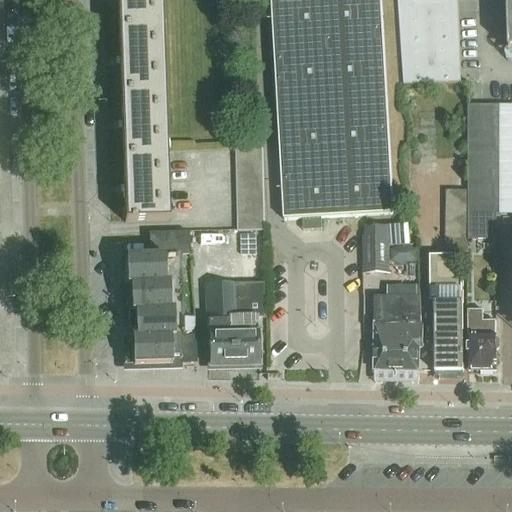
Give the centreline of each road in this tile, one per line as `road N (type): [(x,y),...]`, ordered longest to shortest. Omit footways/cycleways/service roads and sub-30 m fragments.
road 1 (unclassified): [(89,427),(72,0)]
road 2 (unclassified): [(22,0),(32,426)]
road 3 (secondary): [(89,427),(511,433)]
road 4 (residential): [(244,501),(511,502)]
road 5 (residential): [(92,497),(244,501)]
